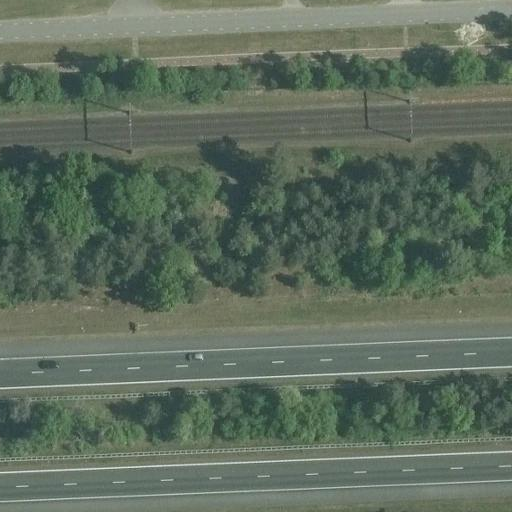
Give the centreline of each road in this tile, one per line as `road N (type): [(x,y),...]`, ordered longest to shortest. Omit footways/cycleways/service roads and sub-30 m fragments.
road 1 (motorway): [(0,489),(511,467)]
road 2 (unclassified): [(0,34),(511,12)]
road 3 (motorway): [(511,352),(0,372)]
